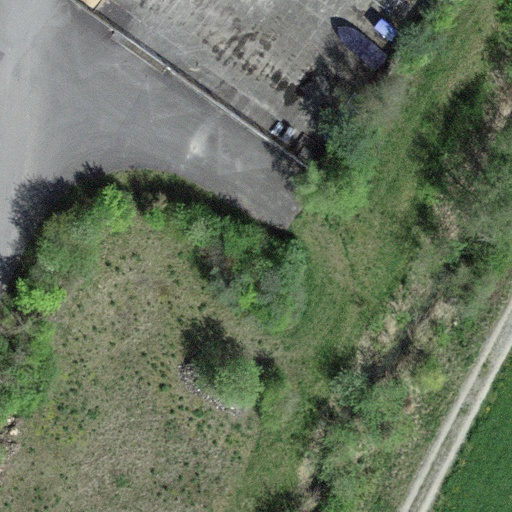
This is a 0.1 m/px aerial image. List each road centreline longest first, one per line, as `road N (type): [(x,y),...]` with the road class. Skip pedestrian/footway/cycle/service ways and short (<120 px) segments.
road 1 (unclassified): [(0,244),(19,112),(17,0)]
road 2 (track): [(424,511),(511,345)]
